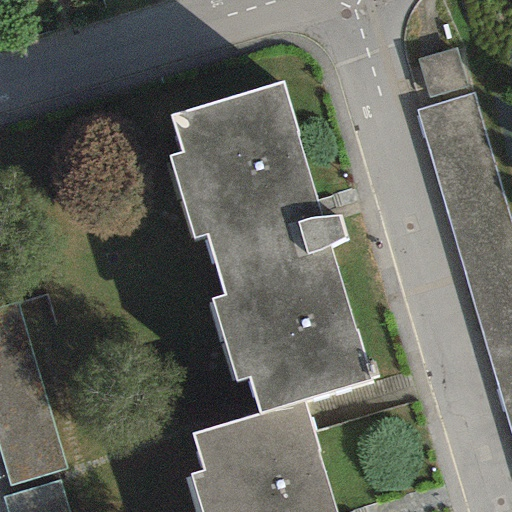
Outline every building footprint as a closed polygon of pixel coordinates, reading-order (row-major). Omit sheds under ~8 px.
[(281,84),(169,117),(180,152),(168,156),(192,238),(204,235),(223,296),(209,298),(235,383),(247,380),(257,415),(302,402),(370,382),(330,248),(344,240),(339,218),(321,219),(281,84)] [(511,238),(469,96),(413,113),(511,440),(511,238)] [(66,473),(15,309),(0,313),(0,460),(9,490),(66,473)] [(257,415),(191,434),(201,469),(189,473),(200,511),(334,511),(302,402),(257,415)] [(65,511),(57,485),(0,503),(0,505),(2,511),(65,511)]
